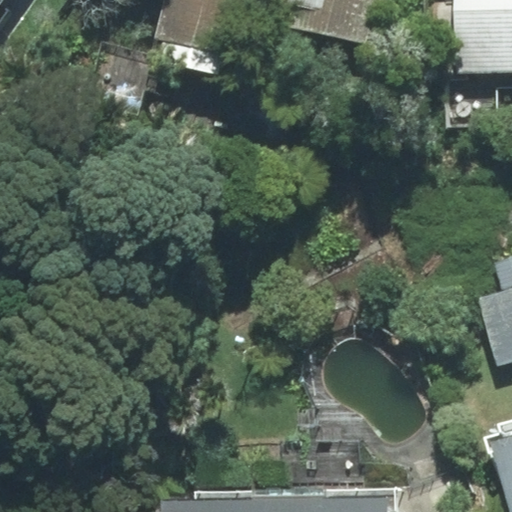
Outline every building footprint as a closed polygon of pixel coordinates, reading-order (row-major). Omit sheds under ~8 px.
[(0,0),(0,42),(29,0),(0,0)] [(174,0),(164,53),(251,82),(263,29),(382,55),(393,0),(174,0)] [(511,0),(470,0),(471,70),(511,70),(511,0)] [(511,260),(505,263),(511,288),(511,294),(495,299),(511,361),(511,260)] [(416,511),(416,489),(365,490),(367,438),(298,437),(297,488),(191,485),(190,511),(416,511)]
